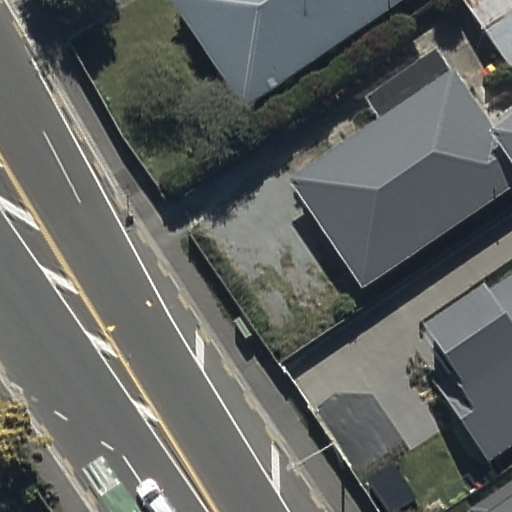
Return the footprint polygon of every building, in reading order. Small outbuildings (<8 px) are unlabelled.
[(185,0),(172,10),(247,120),(422,0),(185,0)] [(511,0),(461,0),(460,1),(510,76),(511,74),(511,0)] [(364,299),(511,194),(511,130),(500,139),(456,76),(451,80),(435,57),(368,104),(383,125),(289,191),(364,299)] [(511,460),(511,287),(427,345),(452,382),(438,391),(493,473),(511,460)] [(511,511),(511,483),(470,511),(511,511)]
